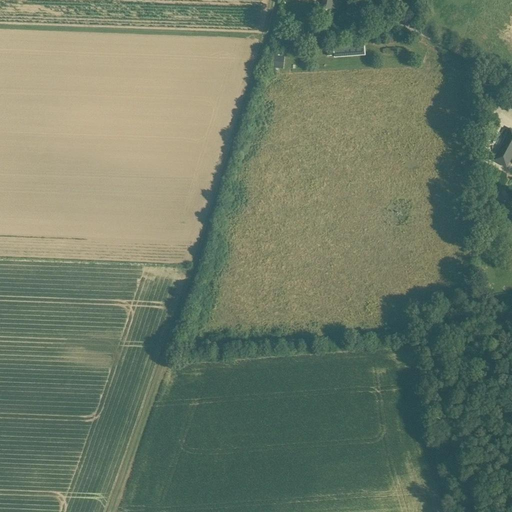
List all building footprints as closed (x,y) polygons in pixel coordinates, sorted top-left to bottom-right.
[(322,0),(323,0),(322,8),(331,10),(331,8),(338,10),(339,0),(322,0)] [(334,50),(335,61),(367,59),(366,47),(334,50)] [(273,55),(272,68),(284,69),(285,57),(273,55)] [(511,129),(510,128),(493,160),(507,168),(511,157),(511,129)] [(495,193),(489,195),(494,211),(500,209),(495,193)]
